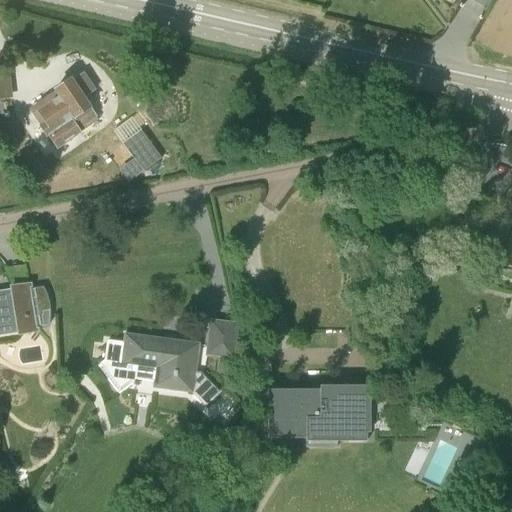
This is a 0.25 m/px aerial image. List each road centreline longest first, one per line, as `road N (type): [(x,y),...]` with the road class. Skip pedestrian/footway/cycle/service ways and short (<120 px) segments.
road 1 (residential): [(0,222),(468,139),(511,120)]
road 2 (tertiary): [(511,84),(143,0)]
